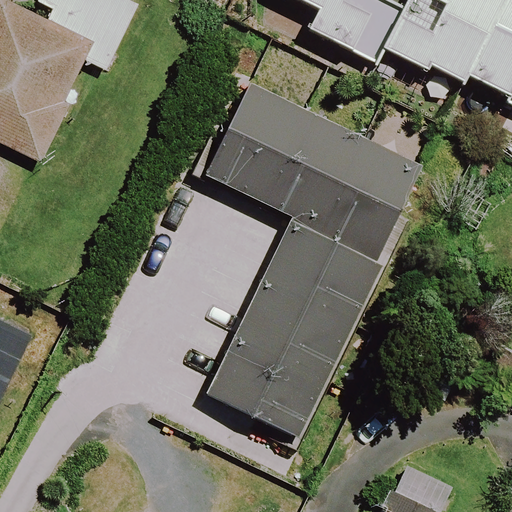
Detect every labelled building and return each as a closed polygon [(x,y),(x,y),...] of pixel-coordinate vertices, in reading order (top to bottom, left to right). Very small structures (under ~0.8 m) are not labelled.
[(0,151),(36,168),(81,70),(99,78),(131,9),(111,0),(27,0),(20,17),(0,7),(0,151)] [(511,0),(439,0),(433,15),(399,0),(281,0),(315,16),(305,38),(327,49),(327,50),(370,69),(377,55),(500,110),(511,83),(511,0)] [(276,230),(198,397),(159,379),(141,418),(203,447),(221,408),(295,443),(373,275),(419,177),(234,91),(193,179),(281,220),(276,230)] [(0,490),(62,368),(0,336),(0,490)] [(443,511),(453,492),(403,469),(382,511),(443,511)]
